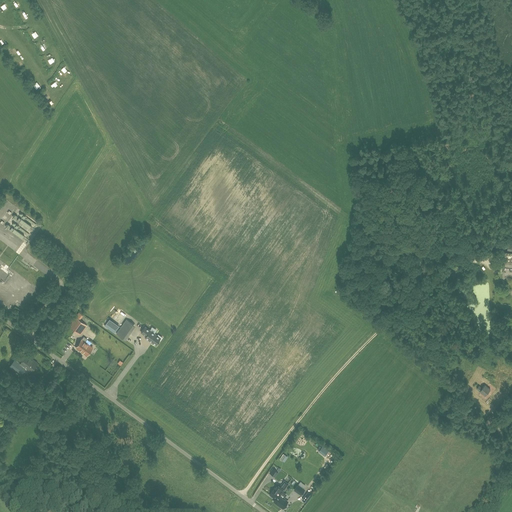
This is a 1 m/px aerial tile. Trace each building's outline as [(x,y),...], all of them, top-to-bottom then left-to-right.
[(511,267),(511,252),(505,252),(503,267),(511,267)] [(0,260),(0,261),(0,260),(0,301),(6,299),(5,297),(12,294),(10,291),(13,288),(9,285),(8,283),(2,283),(1,280),(0,279),(0,260)] [(80,334),(87,326),(76,317),(69,326),(80,334)] [(116,334),(124,340),(135,325),(127,320),(116,334)] [(145,327),(141,332),(145,336),(145,337),(156,345),(159,341),(160,341),(161,339),(160,338),(161,337),(158,335),(157,336),(154,333),(153,334),(149,332),(150,331),(145,327)] [(88,345),(88,344),(90,341),(84,337),(76,347),(87,355),(92,348),(88,345)] [(68,351),(70,340),(61,338),(58,349),(68,351)] [(28,361),(30,358),(28,356),(23,362),(24,362),(22,365),(24,366),(25,365),(26,365),(29,361),(28,361)] [(37,363),(30,358),(28,361),(29,361),(26,365),(25,365),(24,366),(22,365),(17,361),(18,361),(15,359),(11,364),(14,366),(13,367),(22,374),(26,369),(30,372),(37,363)] [(145,375),(152,364),(144,359),(141,364),(137,361),(133,367),(145,375)] [(485,396),(491,390),(485,385),(482,389),(479,386),(477,389),(485,396)] [(323,446),(318,451),(328,459),(332,453),(323,446)] [(286,495),(282,492),(288,484),(284,481),(280,487),(277,485),(270,495),(270,496),(272,498),(273,497),(274,498),(276,499),(274,501),(279,505),(279,506),(283,508),(288,502),(283,498),(286,495)] [(298,484),(293,490),(301,496),(305,490),(298,484)] [(309,499),(312,495),(308,492),(305,496),(302,500),(306,503),(309,499)]
